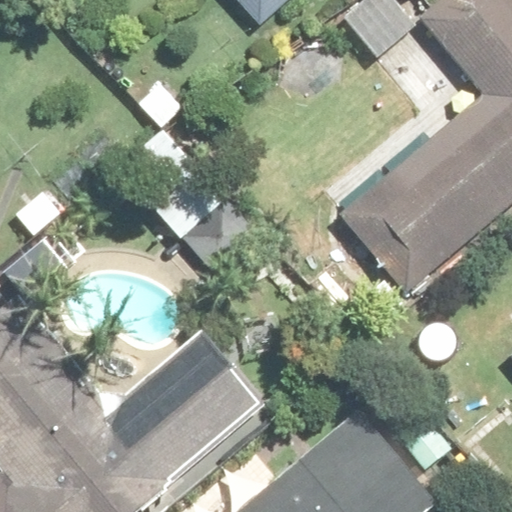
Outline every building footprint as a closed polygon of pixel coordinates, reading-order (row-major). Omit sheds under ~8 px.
[(249,0),(274,26),(301,0),(249,0)] [(337,209),(410,291),(511,200),(511,0),(440,0),(422,17),(480,83),(337,209)] [(0,231),(10,224),(0,211),(0,231)] [(0,460),(0,511),(151,511),(286,404),(207,308),(113,384),(22,272),(0,289),(0,453),(3,458),(0,460)] [(363,411),(235,511),(410,511),(431,495),(363,411)]
